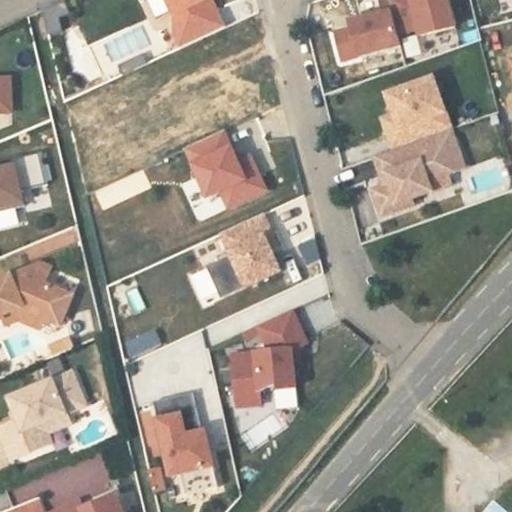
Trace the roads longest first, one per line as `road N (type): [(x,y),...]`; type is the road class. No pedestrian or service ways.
road 1 (residential): [(278,3),(356,306),(433,359)]
road 2 (secondary): [(433,359),(303,511)]
